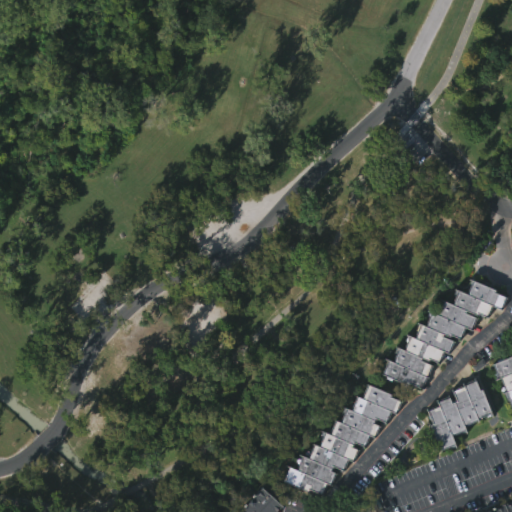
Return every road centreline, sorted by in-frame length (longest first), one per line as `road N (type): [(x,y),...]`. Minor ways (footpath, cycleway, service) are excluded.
road 1 (tertiary): [(440,0),(392,96),(252,237),(164,286),(87,349),(55,431)]
road 2 (residential): [(392,96),(440,133),(477,195),(511,209)]
